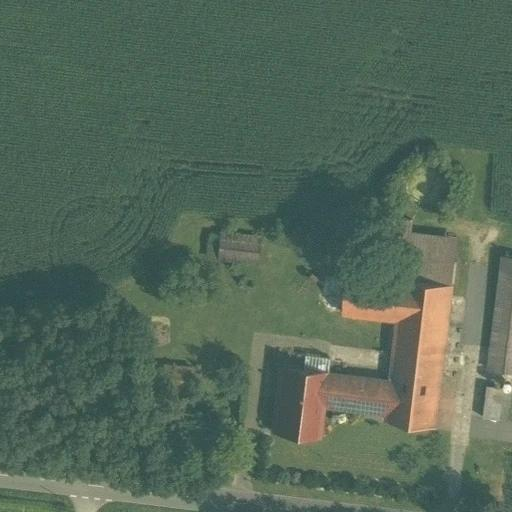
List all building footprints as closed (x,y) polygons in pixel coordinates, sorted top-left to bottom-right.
[(438,156),(429,155),(422,156),(415,159),(409,165),(405,172),(404,179),(405,185),(410,194),(418,200),(428,203),(438,201),(446,196),(453,189),(455,179),(453,169),(447,161),(438,156)] [(377,255),(350,251),(347,272),(452,285),(457,237),(410,232),(412,221),(382,216),(377,255)] [(259,240),(219,235),(217,259),(256,264),(259,240)] [(511,257),(502,256),(488,370),(511,372),(511,257)] [(452,285),(347,272),(343,313),(398,320),(391,382),(371,379),(324,373),(320,402),(368,408),(369,403),(388,406),(386,418),(435,424),(452,285)] [(192,368),(164,366),(162,389),(190,392),(192,368)] [(324,373),(281,368),(274,429),(316,434),(320,402),(324,373)] [(510,389),(486,386),(483,418),(506,421),(510,389)]
